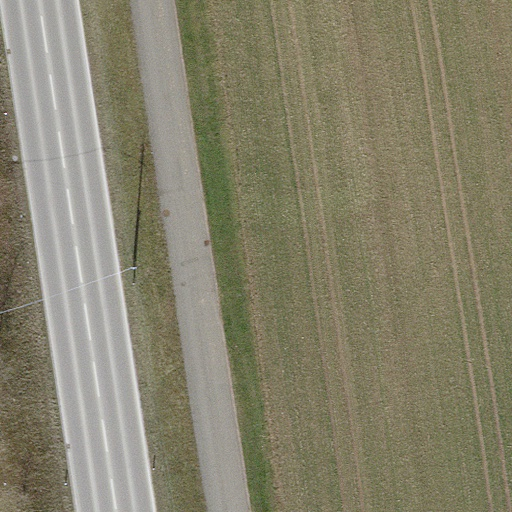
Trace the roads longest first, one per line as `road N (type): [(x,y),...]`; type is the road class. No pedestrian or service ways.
road 1 (unclassified): [(226,511),(145,0)]
road 2 (secondary): [(32,0),(112,511)]
